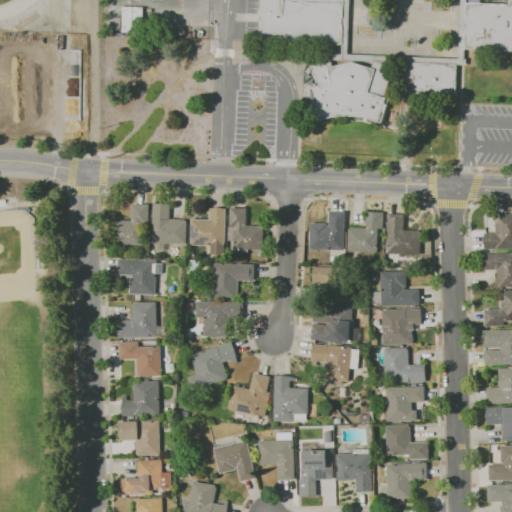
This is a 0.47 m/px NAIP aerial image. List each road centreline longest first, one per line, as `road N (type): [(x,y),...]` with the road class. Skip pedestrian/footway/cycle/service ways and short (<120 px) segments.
road 1 (tertiary): [(0,164),(511,188)]
road 2 (tertiary): [(89,171),(91,511)]
road 3 (residential): [(452,186),(459,511)]
road 4 (residential): [(285,182),(283,301),(274,336)]
